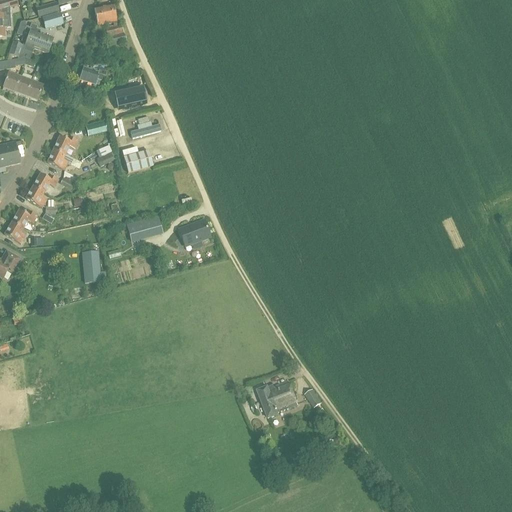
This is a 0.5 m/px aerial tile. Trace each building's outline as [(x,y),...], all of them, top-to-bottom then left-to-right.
[(0,37),(5,38),(4,29),(11,29),(10,9),(18,6),(16,0),(10,0),(0,3),(0,10),(1,13),(0,13),(0,37)] [(64,6),(65,13),(76,11),(74,3),(64,6)] [(55,4),(37,9),(39,17),(57,12),(55,4)] [(94,10),(96,18),(114,15),(113,6),(94,10)] [(45,18),(47,28),(65,23),(62,13),(45,18)] [(105,29),(110,47),(126,43),(121,25),(116,26),(116,23),(114,15),(96,18),(98,26),(113,23),(114,27),(105,29)] [(27,27),(23,36),(51,47),(54,38),(40,33),(41,31),(37,29),(38,26),(32,24),(31,28),(27,27)] [(51,47),(23,36),(22,41),(27,43),(25,46),(26,46),(24,51),(33,54),(34,49),(48,54),(51,47)] [(9,55),(19,59),(23,46),(13,43),(9,55)] [(129,50),(126,43),(110,47),(112,52),(117,50),(118,54),(129,50)] [(24,59),(24,65),(33,68),(35,63),(24,59)] [(0,70),(15,68),(15,67),(14,61),(0,63),(0,70)] [(36,72),(49,76),(51,70),(38,66),(36,72)] [(116,70),(119,81),(133,77),(131,69),(130,66),(116,70)] [(84,69),(80,81),(95,86),(95,85),(100,86),(105,70),(100,69),(99,72),(91,69),(90,72),(84,69)] [(15,94),(20,79),(9,75),(3,90),(15,94)] [(15,94),(26,98),(31,83),(20,79),(15,94)] [(31,83),(26,98),(37,102),(43,87),(31,83)] [(147,100),(145,91),(143,91),(142,87),(137,88),(136,88),(124,90),(124,91),(114,93),(116,102),(115,102),(116,103),(120,102),(122,110),(123,110),(123,111),(141,107),(141,106),(144,105),(143,101),(147,100)] [(130,129),(138,127),(135,120),(128,123),(130,129)] [(119,126),(122,146),(127,145),(125,125),(119,126)] [(132,140),(161,132),(159,126),(131,134),(132,140)] [(60,137),(54,150),(65,156),(69,147),(74,150),(78,142),(73,139),(72,143),(60,137)] [(0,168),(19,164),(20,163),(15,143),(0,146),(0,168)] [(166,161),(181,159),(179,143),(164,145),(166,161)] [(122,154),(137,150),(136,146),(121,149),(122,154)] [(65,156),(54,150),(48,164),(65,171),(68,165),(70,167),(74,160),(65,156)] [(114,152),(97,160),(100,167),(116,160),(114,152)] [(123,159),(128,174),(153,167),(148,152),(123,159)] [(74,166),(83,169),(85,164),(77,160),(74,166)] [(186,191),(181,173),(157,180),(162,198),(186,191)] [(40,175),(33,187),(44,194),(49,185),(54,188),(59,180),(54,178),(52,181),(40,175)] [(145,175),(130,179),(132,186),(147,182),(145,175)] [(60,184),(71,190),(74,185),(63,179),(60,184)] [(44,194),(33,187),(26,200),(42,209),(47,201),(42,198),(44,194)] [(147,197),(134,200),(139,216),(151,212),(147,197)] [(19,211),(12,223),(23,230),(28,222),(33,225),(37,217),(32,214),(31,217),(19,211)] [(51,225),(54,220),(45,215),(40,224),(45,228),(48,223),(51,225)] [(131,242),(162,233),(157,218),(126,226),(131,242)] [(185,248),(210,238),(204,221),(179,231),(185,248)] [(23,230),(12,223),(5,236),(21,245),(26,236),(21,234),(23,230)] [(14,269),(20,259),(7,252),(1,261),(0,260),(0,277),(3,279),(10,267),(14,269)] [(101,284),(98,253),(82,254),(85,285),(101,284)] [(10,345),(3,347),(5,353),(12,350),(10,345)] [(277,414),(298,406),(289,382),(275,388),(274,386),(258,392),(268,419),(278,415),(277,414)] [(305,396),(314,410),(322,404),(313,391),(305,396)]
